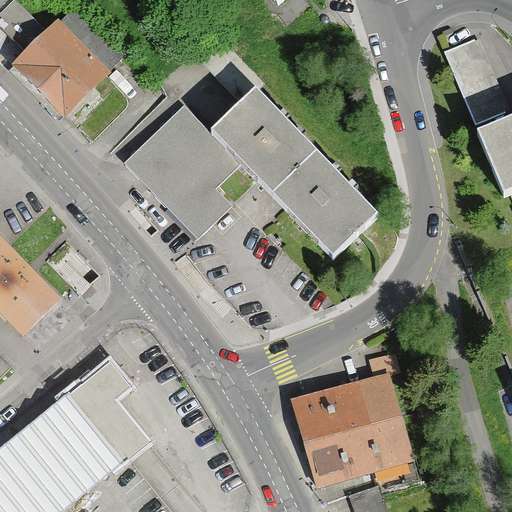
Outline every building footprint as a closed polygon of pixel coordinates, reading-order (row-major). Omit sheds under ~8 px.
[(14,0),(11,0),(0,11),(0,29),(24,52),(45,31),(14,0)] [(0,0),(0,11),(11,0),(0,0)] [(60,22),(110,72),(127,55),(78,5),(60,22)] [(60,22),(57,19),(45,31),(24,52),(12,64),(64,117),(110,72),(60,22)] [(444,54),(475,127),(505,114),(474,41),(444,54)] [(374,216),(251,91),(210,131),(240,163),(271,194),(332,257),(374,216)] [(215,188),(240,163),(210,131),(185,106),(127,164),(183,221),(200,237),(232,206),(215,188)] [(511,121),(477,137),(504,199),(511,195),(511,194),(511,121)] [(32,268),(0,235),(0,312),(23,336),(62,298),(32,268)] [(0,379),(11,368),(0,357),(0,379)] [(134,388),(110,359),(69,392),(0,448),(0,511),(62,511),(126,461),(150,441),(118,401),(134,388)] [(390,372),(292,400),(317,488),(415,460),(390,372)] [(387,511),(379,486),(350,496),(355,511),(387,511)]
